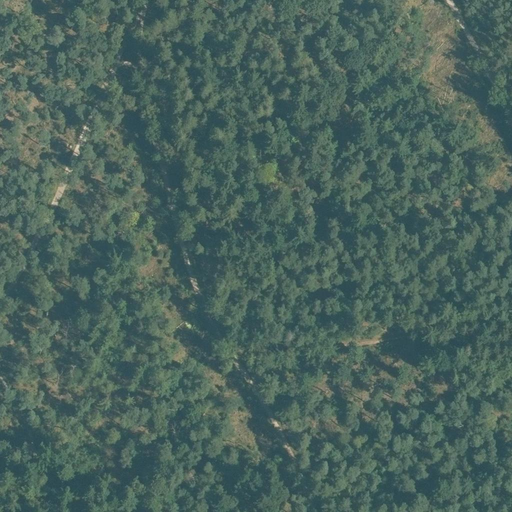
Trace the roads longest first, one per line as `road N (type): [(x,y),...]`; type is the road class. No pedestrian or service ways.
road 1 (track): [(234,360),(193,282),(145,73),(136,65),(114,68)]
road 2 (track): [(114,68),(0,305)]
road 3 (track): [(313,511),(234,360)]
